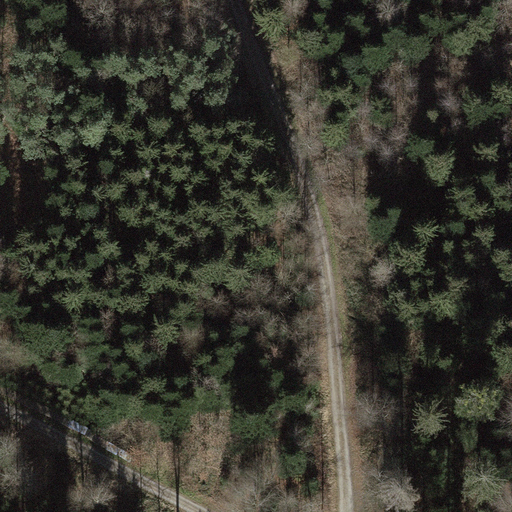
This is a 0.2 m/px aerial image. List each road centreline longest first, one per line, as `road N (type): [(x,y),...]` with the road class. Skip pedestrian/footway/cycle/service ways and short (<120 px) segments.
road 1 (track): [(346,511),(326,235),(239,0)]
road 2 (track): [(0,404),(196,511)]
